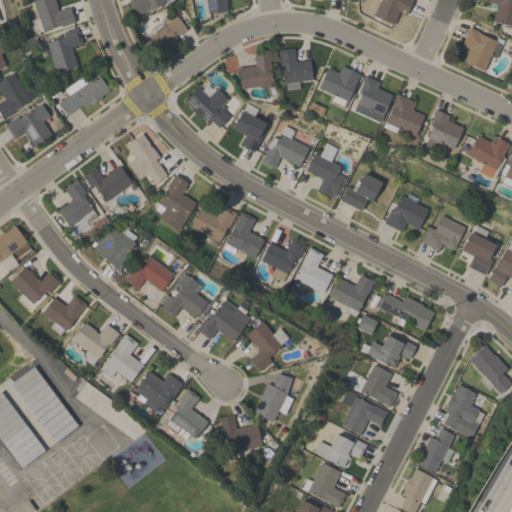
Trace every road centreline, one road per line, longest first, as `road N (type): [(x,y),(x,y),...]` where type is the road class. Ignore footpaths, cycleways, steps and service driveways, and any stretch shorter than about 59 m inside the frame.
road 1 (residential): [(0,203),(235,36),(274,22),(326,30),(511,116)]
road 2 (residential): [(147,100),(184,145),(231,182),(470,303),(511,334)]
road 3 (residential): [(14,193),(65,262),(226,384)]
road 4 (residential): [(470,303),(366,511)]
